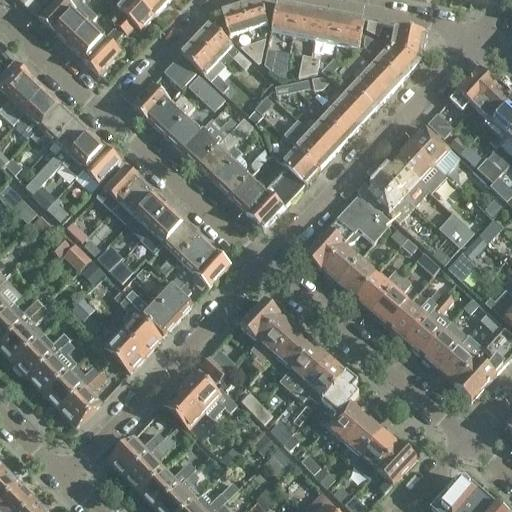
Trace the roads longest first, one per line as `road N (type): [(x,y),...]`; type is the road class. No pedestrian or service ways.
road 1 (residential): [(264,261),(479,43)]
road 2 (residential): [(67,479),(264,261)]
road 3 (residential): [(474,434),(264,261)]
road 4 (residential): [(264,261),(105,119)]
road 5 (residential): [(311,0),(479,43)]
road 6 (residential): [(105,119),(219,0)]
road 7 (residential): [(105,119),(0,19)]
